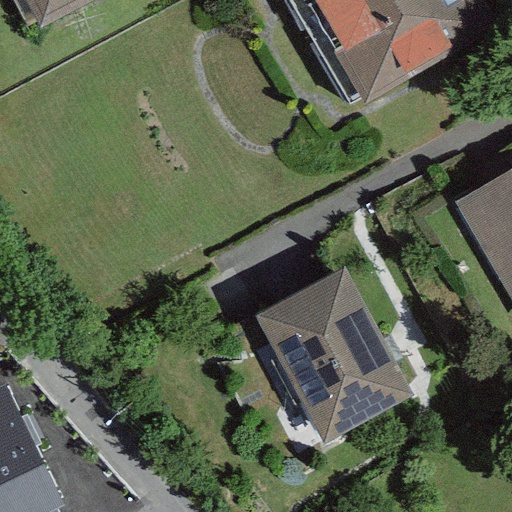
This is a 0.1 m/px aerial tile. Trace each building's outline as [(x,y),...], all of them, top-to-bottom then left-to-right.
[(24,0),(43,36),(113,0),(24,0)] [(502,43),(478,0),(299,0),(367,119),(502,43)] [(511,180),(460,211),(511,299),(511,180)] [(326,452),(416,405),(349,279),(259,326),(326,452)] [(0,511),(56,511),(5,401),(0,403),(0,511)]
